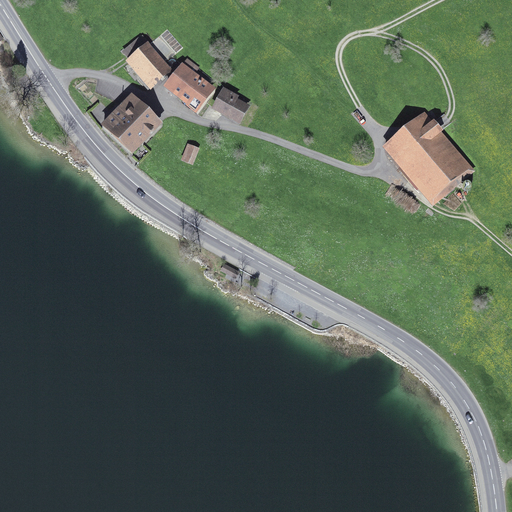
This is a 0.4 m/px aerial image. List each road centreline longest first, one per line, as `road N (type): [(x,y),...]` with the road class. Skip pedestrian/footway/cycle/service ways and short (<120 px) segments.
road 1 (secondary): [(497,511),(484,438),(441,370),(125,178),(90,141),(0,3)]
road 2 (track): [(385,168),(339,64),(343,46),(445,0)]
road 3 (track): [(511,254),(474,220),(440,212),(385,168)]
road 4 (track): [(369,33),(444,72),(454,104),(449,119)]
